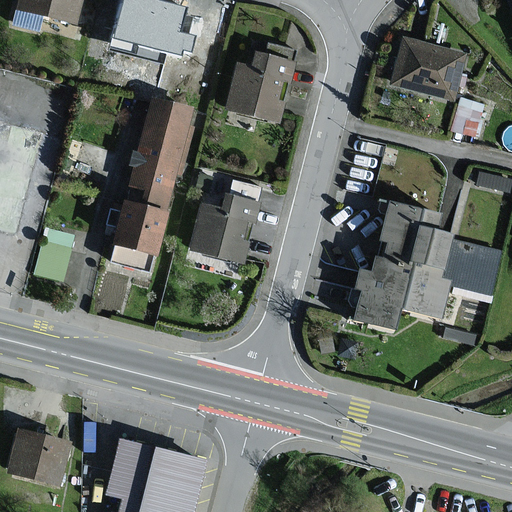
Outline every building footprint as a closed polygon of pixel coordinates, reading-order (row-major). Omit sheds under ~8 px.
[(86,0),(21,0),(19,7),(80,23),(86,0)] [(188,3),(175,0),(118,0),(109,41),(146,50),(174,57),(188,3)] [(445,51),(400,41),(389,86),(449,100),(460,55),(445,51)] [(268,54),(259,52),(256,65),(239,61),(228,108),(259,115),(285,121),(288,109),(299,61),(268,54)] [(197,110),(154,99),(113,260),(154,271),(173,200),(197,110)] [(0,230),(21,234),(45,123),(0,113),(0,230)] [(264,200),(229,191),(226,206),(205,201),(193,249),(249,263),(264,200)] [(436,217),(381,204),(364,275),(352,272),(347,293),(354,295),(347,324),(385,334),(391,313),(435,324),(445,285),(434,282),(445,239),(431,236),(436,217)] [(71,233),(46,227),(35,273),(66,280),(76,234),(71,233)] [(75,440),(20,428),(10,474),(64,486),(75,440)] [(136,441),(121,437),(106,495),(125,500),(122,511),(198,511),(211,460),(136,441)]
